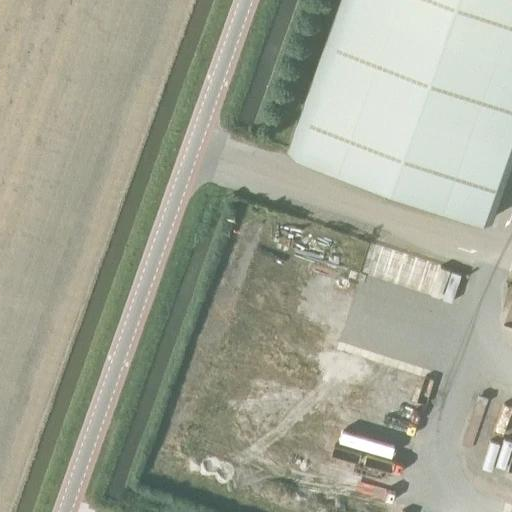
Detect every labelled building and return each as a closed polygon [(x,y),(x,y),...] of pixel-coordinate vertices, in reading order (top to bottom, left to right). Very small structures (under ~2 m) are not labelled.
[(511,0),(339,0),(288,147),(491,219),(511,159),(511,0)] [(265,308),(284,222),(262,217),(243,303),(265,308)] [(221,310),(214,333),(240,341),(247,317),(221,310)] [(221,368),(225,351),(203,346),(199,362),(221,368)] [(201,367),(194,389),(221,397),(228,375),(201,367)] [(184,459),(194,461),(197,448),(205,450),(208,436),(191,432),(184,459)] [(239,480),(248,451),(238,448),(229,477),(239,480)] [(287,495),(292,464),(270,461),(266,492),(287,495)] [(309,509),(320,511),(326,482),(315,480),(309,509)]
